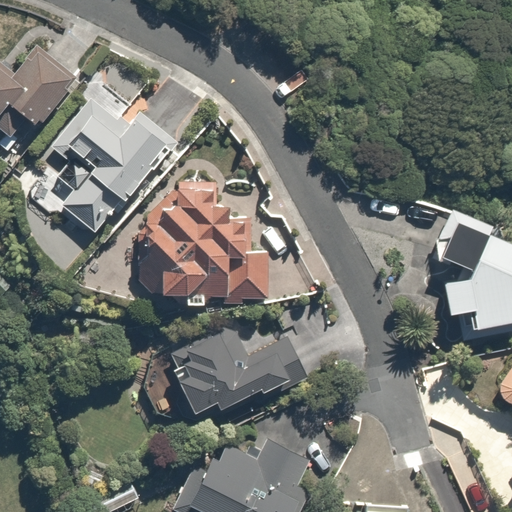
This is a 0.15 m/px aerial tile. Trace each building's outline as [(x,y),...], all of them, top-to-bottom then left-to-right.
[(0,123),(19,140),(33,125),(40,131),(79,87),(37,49),(11,79),(0,68),(0,123)] [(95,238),(177,146),(141,114),(127,130),(95,101),(52,148),(71,165),(58,180),(74,195),(62,208),(95,238)] [(232,312),(272,292),(213,193),(146,233),(160,256),(141,268),(142,273),(142,274),(141,275),(141,276),(141,277),(141,278),(140,279),(140,280),(140,281),(140,282),(141,283),(141,284),(141,285),(142,286),(142,287),(142,288),(143,289),(144,290),(144,291),(145,292),(146,292),(147,293),(148,293),(149,294),(150,294),(151,295),(152,295),(153,295),(154,295),(155,295),(156,295),(157,295),(158,295),(159,295),(160,294),(169,291),(175,306),(187,301),(192,314),(226,299),(232,312)] [(508,226),(465,206),(435,249),(456,322),(482,315),(486,333),(511,325),(511,245),(500,238),(508,226)] [(233,326),(169,358),(185,391),(174,397),(188,425),(225,407),(228,414),(309,375),(290,337),(248,357),(233,326)] [(212,473),(195,465),(173,511),(172,511),(309,511),(318,494),(301,486),(313,460),(265,437),(259,449),(230,435),(212,473)]
